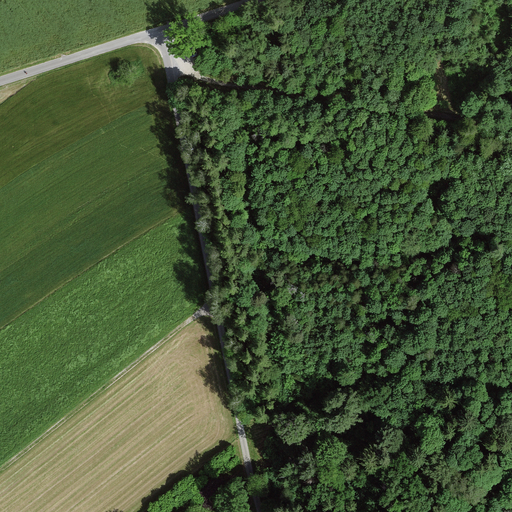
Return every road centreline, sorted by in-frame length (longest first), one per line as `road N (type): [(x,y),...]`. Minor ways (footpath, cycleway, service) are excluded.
road 1 (track): [(260,511),(158,31)]
road 2 (track): [(171,72),(511,127)]
road 3 (track): [(214,307),(0,471)]
road 4 (track): [(0,79),(158,31)]
